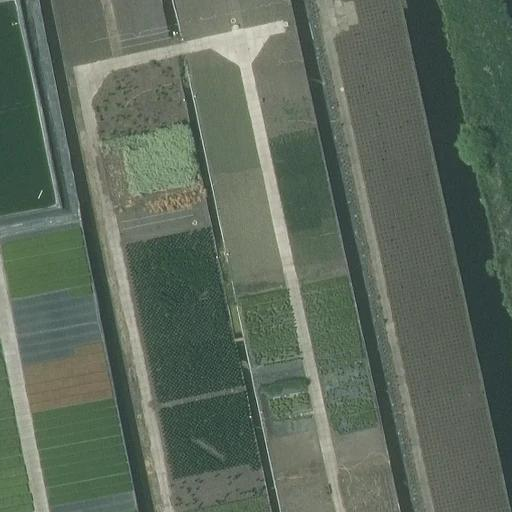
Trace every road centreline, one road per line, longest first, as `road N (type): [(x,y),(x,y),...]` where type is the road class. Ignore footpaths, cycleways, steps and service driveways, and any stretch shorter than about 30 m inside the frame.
road 1 (track): [(340,511),(238,37)]
road 2 (track): [(78,71),(284,27)]
road 3 (track): [(40,511),(0,307)]
